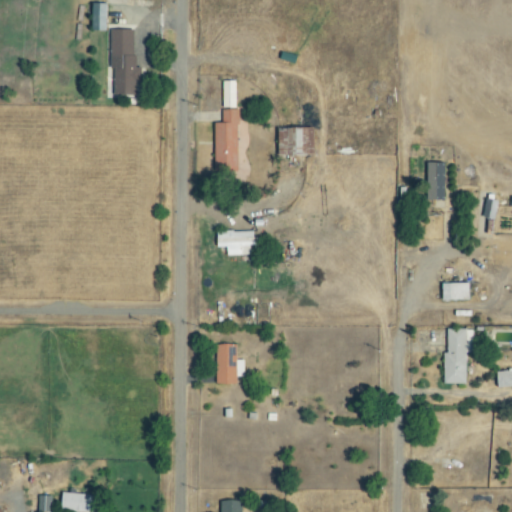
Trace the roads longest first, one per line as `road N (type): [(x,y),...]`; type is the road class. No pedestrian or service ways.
road 1 (residential): [(176,511),(178,0)]
road 2 (residential): [(395,511),(397,344)]
